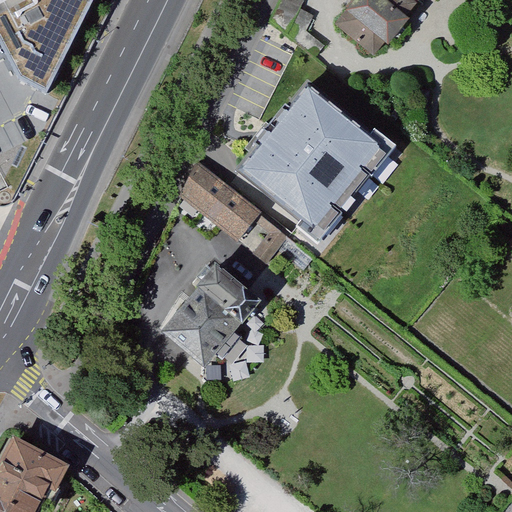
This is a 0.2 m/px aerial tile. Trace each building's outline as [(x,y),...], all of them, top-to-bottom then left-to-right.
[(0,0),(0,54),(4,52),(17,77),(48,92),(95,0),(0,0)] [(302,0),(283,0),(267,26),(320,59),(326,49),(311,31),(319,18),(307,10),(310,5),(302,0)] [(430,0),(366,0),(340,31),(379,60),(430,0)] [(309,92),(242,175),(317,234),(380,151),(309,92)] [(173,195),(235,245),(257,219),(249,213),(232,199),(225,194),(204,177),(194,169),(173,195)] [(162,338),(205,372),(263,300),(219,266),(162,338)] [(14,436),(0,463),(0,511),(41,511),(64,469),(14,436)]
